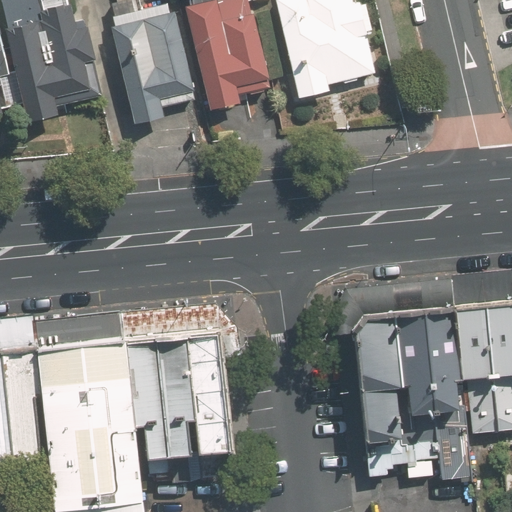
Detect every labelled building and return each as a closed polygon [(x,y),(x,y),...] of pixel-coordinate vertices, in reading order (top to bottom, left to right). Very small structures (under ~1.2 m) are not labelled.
[(0,0),(0,108),(29,101),(33,116),(66,108),(63,99),(109,88),(93,20),(84,22),(78,0),(0,0)] [(255,0),(192,0),(217,102),(247,95),(245,87),(275,80),(255,0)] [(283,0),(304,93),(336,86),(334,80),(381,70),(365,0),(283,0)] [(117,20),(141,117),(170,110),(167,100),(201,92),(180,5),(117,20)] [(511,298),(502,299),(511,395),(511,298)] [(511,395),(502,299),(471,303),(482,410),(511,406),(511,395)] [(0,346),(43,343),(131,335),(189,330),(230,326),(228,302),(0,318),(0,346)] [(471,303),(368,313),(382,445),(485,434),(482,410),(471,303)] [(226,327),(192,330),(203,444),(235,442),(226,327)] [(192,330),(149,335),(157,449),(203,444),(192,330)] [(149,335),(56,344),(63,445),(67,511),(68,511),(161,506),(157,449),(149,335)] [(63,445),(56,344),(0,349),(0,453),(10,453),(63,445)]
